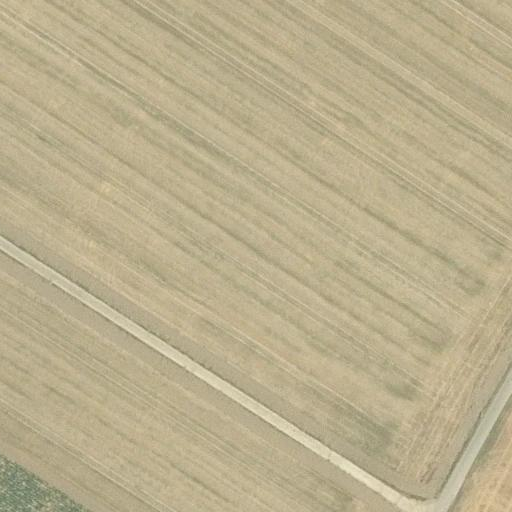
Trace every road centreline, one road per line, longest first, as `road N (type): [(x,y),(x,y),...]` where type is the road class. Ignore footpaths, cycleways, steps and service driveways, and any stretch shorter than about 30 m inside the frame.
road 1 (track): [(417,511),(0,243)]
road 2 (track): [(511,379),(438,511)]
